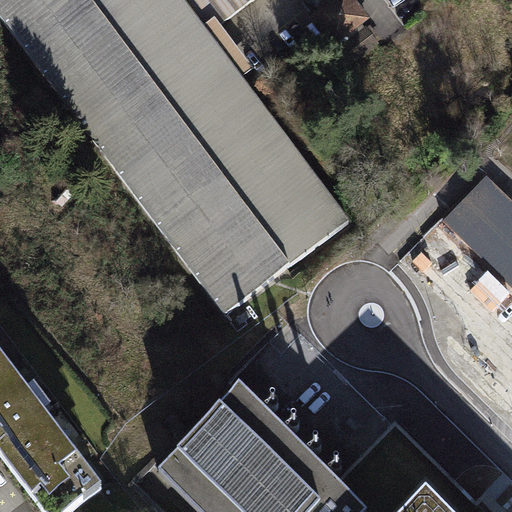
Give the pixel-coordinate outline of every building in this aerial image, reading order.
[(0,0),(0,22),(225,319),(349,224),(209,36),(257,0),(0,0)] [(369,19),(353,0),(332,0),(311,17),(334,46),(369,19)] [(383,41),(372,26),(339,51),(350,66),(383,41)] [(511,197),(483,168),(366,282),(511,431),(511,197)] [(0,356),(0,452),(46,511),(76,511),(105,490),(0,356)] [(245,388),(164,471),(206,511),(362,511),(368,506),(245,388)] [(374,401),(347,431),(365,448),(393,418),(374,401)] [(444,511),(418,486),(392,511),(444,511)]
